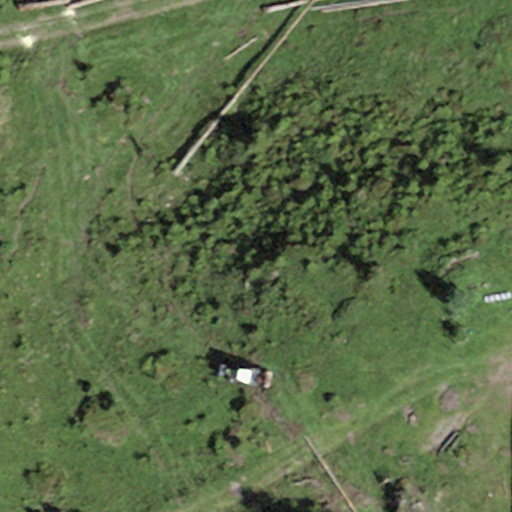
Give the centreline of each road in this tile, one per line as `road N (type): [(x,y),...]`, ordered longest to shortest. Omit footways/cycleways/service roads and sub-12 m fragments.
road 1 (track): [(198,511),(264,482),(511,335)]
road 2 (track): [(156,0),(0,41)]
